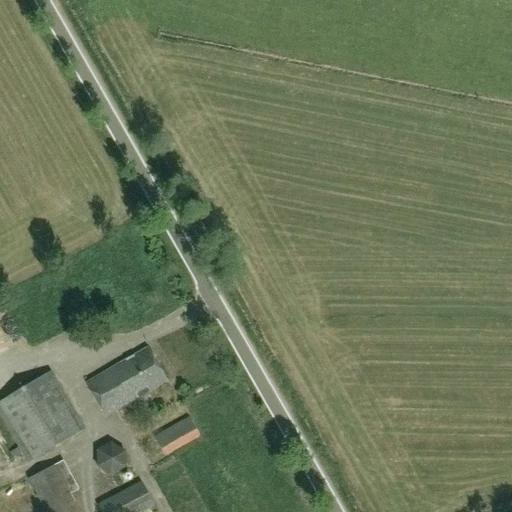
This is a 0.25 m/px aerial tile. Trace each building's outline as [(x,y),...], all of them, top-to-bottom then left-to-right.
[(148,348),(95,378),(87,383),(106,417),(167,382),(148,348)] [(85,429),(51,372),(0,401),(0,418),(18,449),(10,453),(14,460),(22,456),(28,464),(85,429)] [(154,437),(166,457),(200,437),(189,417),(154,437)] [(110,446),(96,453),(96,469),(110,478),(125,470),(124,453),(110,446)] [(77,490),(62,462),(30,479),(47,511),(79,511),(70,494),(77,490)] [(98,507),(101,511),(141,511),(153,506),(141,484),(98,507)]
